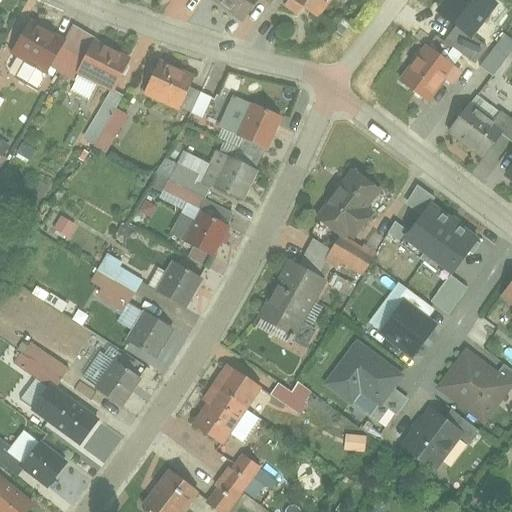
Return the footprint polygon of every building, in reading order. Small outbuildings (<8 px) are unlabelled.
[(215,0),(233,14),(244,0),(215,0)] [(295,0),(306,7),(311,11),(318,0),(295,0)] [(492,0),(443,0),(434,13),(457,31),(469,40),(496,3),(492,0)] [(56,28),(22,10),(3,45),(50,69),(68,34),(56,28)] [(479,67),(492,77),(511,50),(511,40),(503,34),(479,67)] [(417,36),(390,71),(419,94),(437,71),(444,76),(453,64),(417,36)] [(132,59),(91,42),(76,76),(113,96),(132,59)] [(158,65),(140,102),(175,119),(193,82),(158,65)] [(262,152),(277,118),(247,105),(232,139),(262,152)] [(453,107),(439,123),(468,147),(482,131),(453,107)] [(0,164),(9,144),(0,140),(0,164)] [(233,193),(248,162),(206,142),(191,173),(233,193)] [(511,144),(494,167),(511,180),(511,144)] [(374,180),(342,158),(305,211),(330,228),(343,234),(366,202),(361,199),(374,180)] [(159,225),(204,249),(222,215),(178,191),(159,225)] [(426,213),(401,245),(447,281),(476,244),(459,231),(455,236),(426,213)] [(60,217),(53,230),(68,238),(75,225),(60,217)] [(312,260),(319,247),(378,280),(389,259),(378,253),(381,249),(354,234),(352,238),(343,234),(330,228),(324,239),(305,228),(293,249),(312,260)] [(318,267),(278,248),(245,315),(285,334),(318,267)] [(177,300),(194,267),(163,251),(146,284),(177,300)] [(103,257),(89,284),(99,289),(94,298),(125,314),(144,278),(103,257)] [(511,307),(511,257),(487,289),(511,307)] [(205,315),(210,294),(193,290),(188,310),(205,315)] [(402,298),(376,331),(411,358),(436,325),(402,298)] [(145,351),(164,319),(135,302),(116,334),(145,351)] [(490,320),(474,308),(461,325),(477,337),(490,320)] [(357,339),(322,385),(367,418),(402,373),(357,339)] [(499,370),(467,345),(434,387),(484,425),(511,389),(511,366),(505,361),(499,370)] [(115,400),(134,371),(104,352),(85,380),(115,400)] [(212,437),(252,380),(216,356),(192,391),(197,394),(182,416),(212,437)] [(21,401),(71,439),(93,409),(43,372),(21,401)] [(290,392),(277,384),(269,397),(298,415),(312,392),(296,382),(290,392)] [(444,417),(431,406),(406,437),(408,439),(399,450),(431,476),(461,439),(471,447),(482,433),(451,408),(444,417)] [(9,458),(38,481),(60,454),(31,430),(9,458)] [(364,452),(365,437),(344,435),(343,450),(364,452)] [(199,488),(197,491),(217,506),(255,457),(235,442),(199,488)] [(189,484),(158,460),(130,495),(152,511),(184,511),(186,510),(176,502),(182,493),(191,500),(197,491),(199,488),(191,482),(189,484)] [(8,511),(24,494),(0,472),(0,511),(8,511)]
